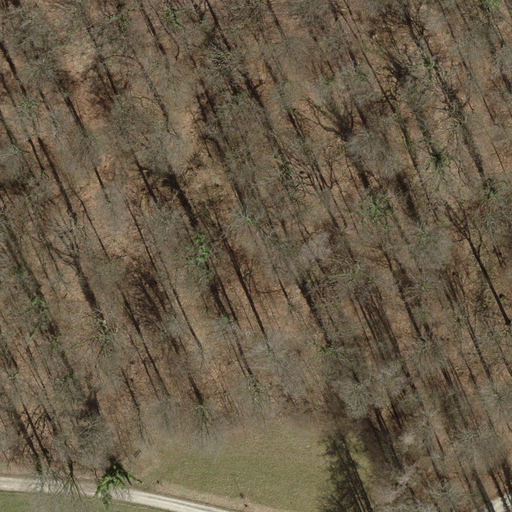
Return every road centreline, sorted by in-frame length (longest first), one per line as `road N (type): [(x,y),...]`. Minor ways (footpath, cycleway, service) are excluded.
road 1 (track): [(511,490),(473,511),(196,511),(0,482)]
road 2 (track): [(0,38),(388,0)]
